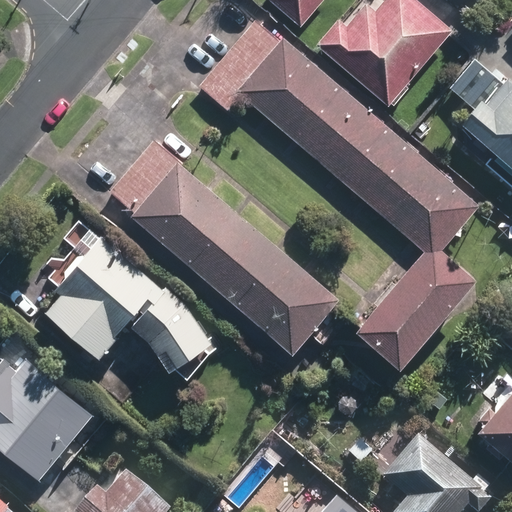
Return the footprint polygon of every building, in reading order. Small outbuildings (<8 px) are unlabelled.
[(273,0),(304,26),(325,0),(273,0)] [(343,14),(319,43),(392,105),(457,28),(423,0),(385,0),(380,6),(372,0),(367,0),(350,20),(343,14)] [(486,201),(262,14),(202,85),(230,109),(243,94),(428,248),(361,327),(407,366),(484,274),(449,245),(486,201)] [(511,182),(511,75),(492,100),(487,95),(465,122),(498,149),(487,162),(511,182)] [(343,298),(156,138),(113,188),(138,210),(134,214),(297,352),(343,298)] [(191,299),(95,222),(51,277),(66,289),(46,314),(106,362),(138,322),(154,335),(176,367),(179,365),(192,376),(214,350),(209,345),(219,339),(191,299)] [(24,347),(0,376),(0,436),(48,475),(101,409),(24,347)] [(511,392),(484,426),(511,449),(511,392)] [(397,511),(468,511),(474,505),(481,511),(486,511),(498,498),(423,434),(386,477),(410,497),(397,511)] [(104,486),(81,511),(172,511),(177,507),(130,466),(109,490),(104,486)] [(0,511),(22,511),(0,493),(0,511)]
